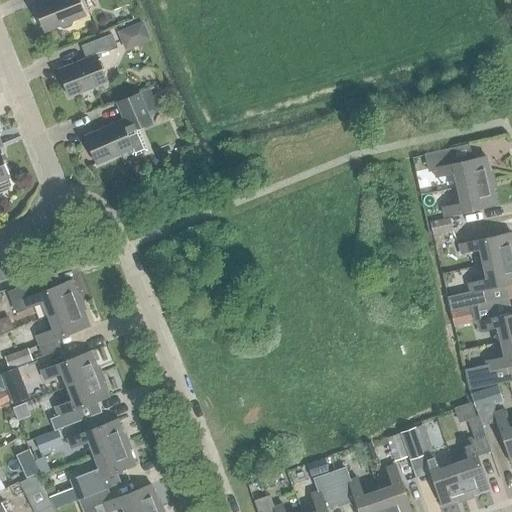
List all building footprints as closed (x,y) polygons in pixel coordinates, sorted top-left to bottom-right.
[(72,19),(84,14),(78,0),(47,0),(33,6),(43,30),(57,25),(58,28),(63,30),(71,27),(73,22),(72,19)] [(129,27),(116,32),(122,47),(135,42),(129,27)] [(57,70),(68,97),(105,82),(95,56),(116,47),(111,34),(81,46),(86,59),(57,70)] [(147,151),(137,128),(138,128),(135,122),(148,117),(138,93),(116,103),(123,120),(84,137),(96,164),(129,150),(132,157),(147,151)] [(453,174),(456,188),(490,180),(485,156),(452,164),(448,149),(424,155),(427,171),(433,170),(435,178),(453,174)] [(0,191),(7,189),(9,185),(5,177),(7,176),(0,157),(0,191)] [(490,180),(456,188),(459,203),(441,207),(443,216),(462,212),(496,205),(490,180)] [(430,222),(433,234),(452,230),(449,218),(430,222)] [(478,250),(482,264),(511,257),(511,240),(510,232),(477,240),(458,245),(460,254),(478,250)] [(511,257),(482,264),(485,279),(467,283),(469,292),(488,288),(511,282),(511,257)] [(42,302),(47,316),(79,303),(71,280),(39,292),(34,281),(7,292),(15,313),(42,302)] [(472,298),(481,297),(480,292),(451,295),(455,325),(475,323),(472,298)] [(79,303),(47,316),(52,329),(35,336),(38,345),(56,338),(56,339),(88,326),(79,303)] [(496,327),(499,342),(511,339),(511,313),(495,318),(476,322),(478,331),(496,327)] [(505,366),(511,364),(511,339),(499,342),(503,356),(485,361),(486,369),(464,374),(467,390),(495,384),(492,369),(505,366)] [(4,357),(9,370),(32,361),(27,348),(4,357)] [(61,373),(66,387),(99,374),(90,351),(57,364),(40,371),(43,380),(61,373)] [(24,387),(17,368),(2,374),(9,393),(24,387)] [(99,374),(66,387),(71,400),(54,407),(57,416),(75,409),(75,410),(107,397),(99,374)] [(470,394),(481,427),(495,422),(492,413),(496,411),(494,405),(502,402),(496,385),(470,394)] [(0,408),(9,403),(3,393),(0,394),(0,408)] [(470,405),(455,410),(459,423),(475,418),(470,405)] [(30,435),(51,430),(45,407),(25,412),(30,435)] [(511,463),(511,426),(508,428),(502,410),(493,413),(499,431),(510,464),(511,463)] [(87,442),(93,455),(125,442),(116,419),(84,432),(66,439),(70,448),(87,442)] [(399,433),(408,459),(430,451),(421,426),(399,433)] [(34,439),(40,453),(62,444),(57,430),(34,439)] [(386,439),(394,462),(406,457),(398,434),(386,439)] [(474,440),(470,442),(475,457),(476,456),(490,452),(484,436),(474,440)] [(470,442),(469,438),(460,441),(466,459),(452,464),(464,497),(487,489),(476,456),(475,457),(470,442)] [(98,468),(69,479),(77,500),(107,489),(115,485),(111,474),(134,465),(125,442),(93,455),(98,468)] [(366,461),(376,458),(370,443),(361,446),(366,461)] [(464,497),(452,464),(438,469),(432,451),(423,454),(430,473),(429,473),(440,505),(464,497)] [(38,472),(34,462),(21,468),(26,478),(38,472)] [(391,486),(377,490),(384,511),(410,511),(400,483),(394,465),(385,468),(391,486)] [(344,467),(328,473),(339,505),(353,500),(357,511),(384,511),(377,490),(362,495),(356,478),(348,480),(344,467)] [(316,511),(314,511),(326,511),(325,509),(339,505),(328,473),(313,478),(317,491),(310,494),(316,511)] [(81,511),(84,511),(101,505),(103,511),(107,511),(121,507),(123,511),(146,511),(159,507),(150,484),(118,497),(111,500),(107,489),(77,500),(81,511)] [(284,511),(281,504),(273,507),(269,495),(253,501),(256,511),(284,511)]
